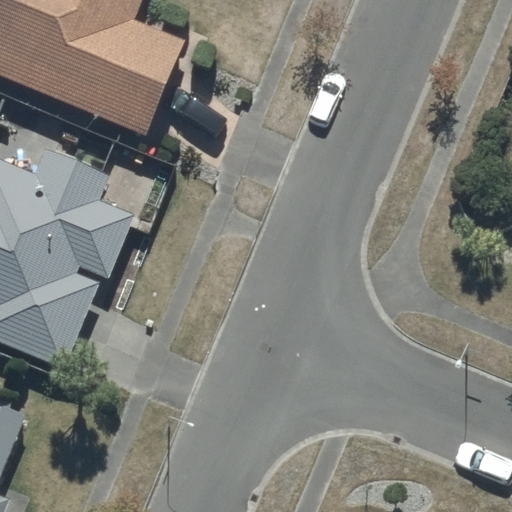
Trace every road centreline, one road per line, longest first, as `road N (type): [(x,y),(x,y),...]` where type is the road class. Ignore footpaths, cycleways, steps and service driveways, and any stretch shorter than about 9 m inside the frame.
road 1 (residential): [(411,0),(272,336)]
road 2 (residential): [(511,434),(272,336)]
road 3 (residential): [(272,336),(201,511)]
